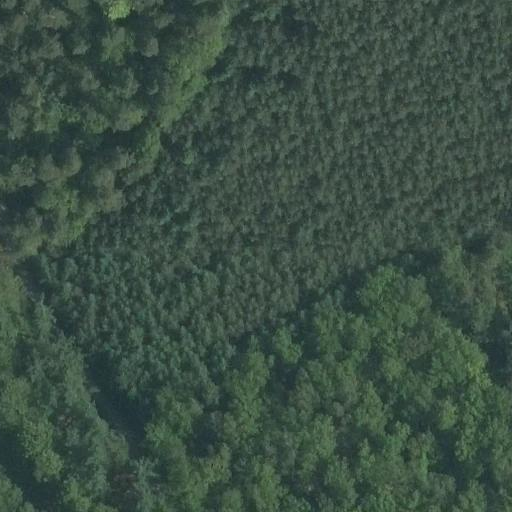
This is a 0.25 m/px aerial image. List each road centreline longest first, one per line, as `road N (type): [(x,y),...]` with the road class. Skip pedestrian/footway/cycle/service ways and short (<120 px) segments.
road 1 (track): [(511,239),(138,450)]
road 2 (track): [(180,511),(14,274),(0,226)]
